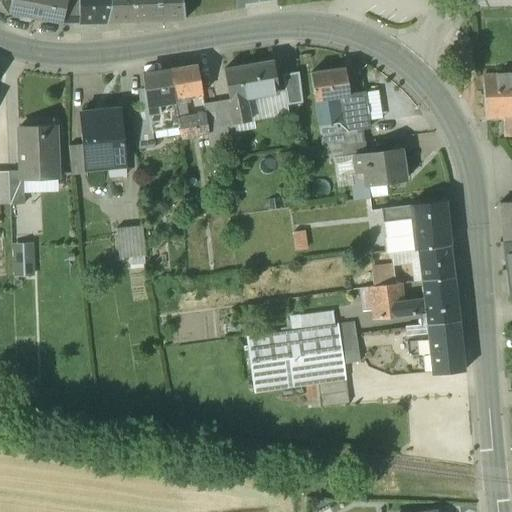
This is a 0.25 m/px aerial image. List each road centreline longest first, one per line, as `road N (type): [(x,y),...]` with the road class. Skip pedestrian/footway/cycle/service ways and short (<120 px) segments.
road 1 (unclassified): [(498,511),(471,169),(454,127),(406,67)]
road 2 (unclassified): [(406,67),(325,37),(112,67),(64,67),(0,49)]
